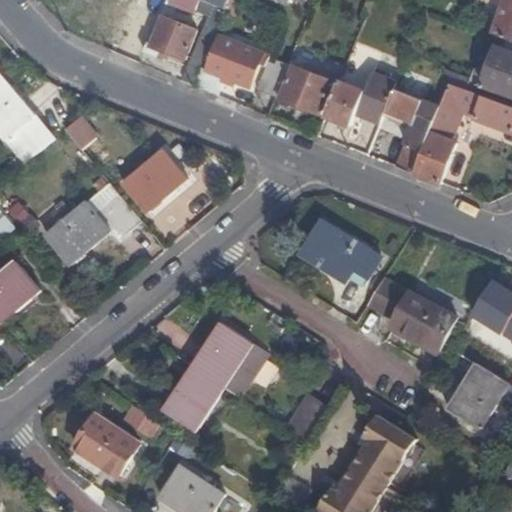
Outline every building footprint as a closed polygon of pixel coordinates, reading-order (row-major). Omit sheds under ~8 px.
[(202,0),(201,5),(198,11),(209,16),(183,82),(196,87),(230,0),(202,0)] [(286,0),(303,9),(307,0),(286,0)] [(511,40),(511,0),(507,0),(495,34),(510,40),(511,40)] [(186,60),(198,31),(161,16),(145,55),(165,63),(166,60),(172,62),(174,56),(186,60)] [(270,61),(272,57),(237,44),(238,43),(221,36),(208,70),(220,75),(241,83),(252,88),(261,66),(268,69),(270,61)] [(476,68),(471,82),(511,96),(511,40),(510,40),(507,49),(499,47),(490,72),(476,68)] [(289,68),(270,61),(268,69),(259,90),(278,97),(289,68)] [(322,116),(335,82),(295,66),(279,104),(297,111),(298,107),(322,116)] [(451,84),(467,91),(471,82),(446,73),(451,84)] [(36,115),(1,74),(0,74),(0,130),(7,138),(36,115)] [(241,83),(220,75),(218,80),(239,89),(241,83)] [(385,116),(395,91),(396,90),(372,81),(367,93),(341,83),(327,118),(353,128),(359,114),(382,123),(385,116)] [(478,120),(511,132),(511,106),(467,91),(451,84),(441,109),(415,174),(442,185),(458,144),(453,142),(465,113),(478,118),(478,120)] [(397,167),(415,174),(441,109),(395,91),(385,116),(395,120),(397,115),(414,122),(412,128),(397,167)] [(395,120),(412,128),(414,122),(397,115),(395,120)] [(89,132),(80,121),(69,129),(78,141),(89,132)] [(125,183),(148,211),(188,178),(165,150),(125,183)] [(123,237),(143,221),(112,184),(48,234),(72,263),(112,231),(119,240),(123,237)] [(22,200),(9,208),(23,228),(35,220),(22,200)] [(0,234),(0,235),(13,224),(0,207),(0,234)] [(140,257),(159,240),(143,221),(123,237),(140,257)] [(365,286),(382,259),(323,221),(303,253),(347,282),(350,277),(365,286)] [(0,273),(0,322),(40,289),(15,260),(0,273)] [(458,318),(384,277),(366,304),(395,320),(394,324),(440,349),(458,318)] [(496,309),(480,300),(462,330),(479,339),(496,309)] [(222,323),(192,366),(224,388),(231,378),(253,344),(222,323)] [(267,354),(253,344),(231,378),(245,387),(267,354)] [(481,427),(508,384),(478,364),(450,408),(481,427)] [(224,388),(192,366),(163,408),(195,431),(224,388)] [(306,442),(327,410),(308,399),(288,430),(306,442)] [(140,409),(130,425),(151,438),(160,422),(140,409)] [(120,475),(141,444),(97,415),(76,446),(78,447),(101,463),(120,475)] [(386,487),(416,440),(376,415),(363,436),(368,440),(352,466),(386,487)] [(78,447),(76,450),(99,466),(101,463),(78,447)] [(185,511),(215,511),(227,495),(181,465),(162,496),(185,511)] [(369,511),(386,487),(352,466),(336,490),(331,487),(317,509),(321,511),(369,511)]
